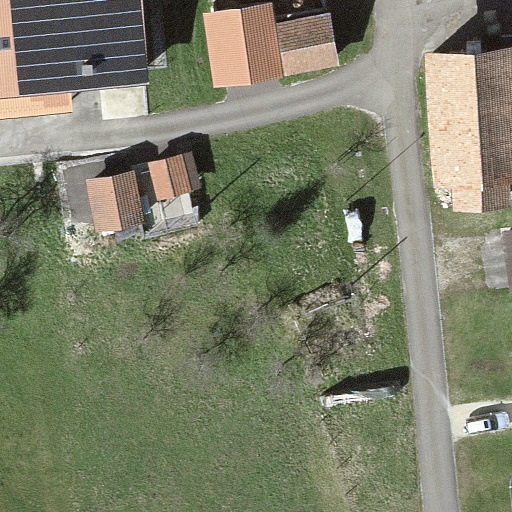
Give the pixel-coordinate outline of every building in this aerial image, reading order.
[(0,0),(0,96),(152,86),(145,0),(0,0)] [(272,2),(201,13),(213,88),(339,68),(331,15),(275,24),(272,2)] [(511,42),(415,48),(424,190),(511,184),(511,42)] [(192,150),(147,163),(158,200),(203,187),(192,150)] [(133,170),(87,181),(99,232),(145,221),(133,170)]
